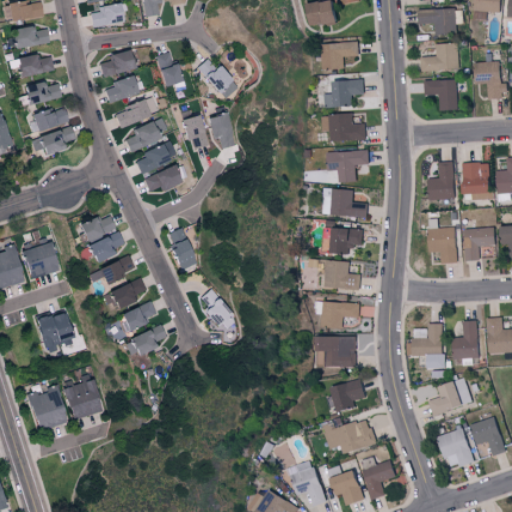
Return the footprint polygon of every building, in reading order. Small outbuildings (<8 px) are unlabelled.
[(325,0),(308,4),(313,27),(338,20),(333,0),(325,0)] [(8,21),(41,17),(39,2),(27,4),(27,1),(6,3),(8,21)] [(89,26),(120,25),(120,12),(124,12),(124,4),(98,6),(99,12),(89,13),(89,26)] [(437,32),(458,31),(457,6),(420,8),(420,23),(436,22),(437,32)] [(11,29),(13,47),(47,44),(45,29),(34,31),(34,27),(11,29)] [(323,43),(324,67),(353,65),(353,55),(360,55),(360,41),(323,43)] [(461,68),(460,42),(437,42),(438,55),(423,55),(423,69),(461,68)] [(110,61),(98,63),(100,76),(133,70),(129,51),(109,54),(110,61)] [(182,87),(176,63),(170,65),(167,52),(154,56),(162,87),(173,84),(174,90),(182,87)] [(52,71),(49,57),(38,59),(37,54),(14,59),(18,78),(52,71)] [(223,99),(237,87),(217,65),(213,69),(204,60),(195,68),(223,99)] [(476,60),(477,82),(489,81),(490,97),(507,97),(507,82),(503,82),(502,60),(476,60)] [(137,93),(131,75),(110,82),(112,87),(103,90),(107,103),(137,93)] [(354,105),(353,94),(365,93),(365,78),(334,80),(335,93),(326,93),(327,106),(354,105)] [(426,94),(441,93),(442,109),(459,109),(458,78),(426,79),(426,94)] [(59,98),(56,84),(45,87),(44,81),(22,86),(27,105),(59,98)] [(118,128),(157,112),(150,96),(125,106),(126,109),(113,115),(118,128)] [(30,114),(34,130),(66,123),(63,108),(50,111),(49,110),(30,114)] [(0,147),(8,146),(0,113),(0,147)] [(234,145),(225,113),(206,118),(211,139),(217,137),(220,149),(234,145)] [(367,122),(354,123),(354,113),(323,113),(324,130),(332,130),(332,139),(367,138),(367,122)] [(180,120),(185,140),(190,139),(192,149),(206,145),(198,115),(180,120)] [(128,152),(159,140),(156,132),(164,128),(160,118),(132,128),(134,135),(123,139),(128,152)] [(41,148),(44,155),(65,148),(63,142),(73,139),(69,127),(29,140),(33,151),(41,148)] [(134,161),(138,172),(175,159),(168,142),(141,151),(144,158),(134,161)] [(371,163),(371,149),(329,150),(329,169),(340,169),(340,181),(358,181),(357,163),(371,163)] [(511,191),(511,156),(509,156),(509,169),(499,169),(499,192),(511,191)] [(430,177),(430,198),(456,197),(455,160),(441,161),(441,177),(430,177)] [(492,196),(492,161),(465,162),(465,197),(492,196)] [(147,191),(159,186),(161,191),(180,183),(172,165),(142,178),(147,191)] [(355,188),(325,187),(324,214),(369,215),(369,202),(354,201),(355,188)] [(77,224),(84,242),(113,230),(107,216),(99,220),(97,216),(77,224)] [(457,226),(440,227),(439,217),(430,218),(431,251),(443,251),(443,262),(458,262),(457,226)] [(511,224),(502,225),(503,244),(510,244),(511,256),(511,255),(511,224)] [(365,228),(325,226),(324,252),(354,253),(354,243),(364,244),(365,228)] [(467,260),(481,259),(481,245),(498,245),(497,226),(466,227),(467,260)] [(194,264),(179,228),(166,233),(172,249),(170,250),(179,270),(194,264)] [(92,263),(115,255),(112,248),(121,245),(117,233),(85,244),(92,263)] [(55,272),(48,238),(19,244),(27,278),(55,272)] [(0,287),(22,283),(13,244),(1,247),(3,252),(0,252),(0,287)] [(103,285),(123,278),(121,272),(131,269),(127,257),(96,268),(103,285)] [(362,273),(351,273),(351,260),(327,259),(326,287),(362,288),(362,273)] [(114,310),(135,303),(132,295),(143,291),(139,279),(107,290),(114,310)] [(200,297),(207,306),(201,311),(219,332),(235,320),(210,289),(200,297)] [(323,313),(323,327),(344,328),(345,316),(361,317),(361,302),(317,300),(317,313),(323,313)] [(118,314),(126,332),(147,323),(144,318),(154,313),(149,301),(118,314)] [(34,320),(44,354),(55,350),(53,346),(70,341),(62,312),(34,320)] [(489,317),(490,352),(511,351),(511,327),(504,328),(504,316),(489,317)] [(464,320),(465,336),(454,336),(455,358),(464,358),(464,364),(474,363),(474,357),(480,357),(479,319),(464,320)] [(444,323),(430,323),(430,327),(416,327),(416,340),(409,340),(409,354),(433,354),(433,364),(444,364),(444,323)] [(122,341),(129,358),(156,347),(154,342),(164,338),(159,326),(122,341)] [(357,335),(318,336),(318,350),(327,350),(327,365),(358,365),(357,335)] [(99,413),(90,374),(78,377),(79,381),(61,385),(69,420),(99,413)] [(430,400),(435,415),(474,402),(466,377),(439,386),(442,396),(430,400)] [(356,399),(367,396),(363,379),(333,385),(339,411),(358,406),(356,399)] [(64,424),(56,389),(26,396),(34,430),(64,424)] [(471,424),(478,444),(490,440),(494,455),(507,451),(497,416),(471,424)] [(339,427),(337,421),(324,425),(331,448),(342,445),(344,452),(377,443),(370,417),(339,427)] [(450,468),(475,461),(465,427),(440,435),(450,468)] [(373,498),(387,494),(383,480),(398,476),(393,459),(377,463),(375,456),(362,459),(373,498)] [(327,501),(315,459),(289,466),(297,494),(310,490),(314,505),(327,501)] [(336,494),(344,492),(347,504),(365,499),(357,469),(343,473),(341,464),(329,467),(336,494)] [(297,511),(300,507),(270,489),(266,495),(259,491),(250,507),(256,511),(297,511)]
